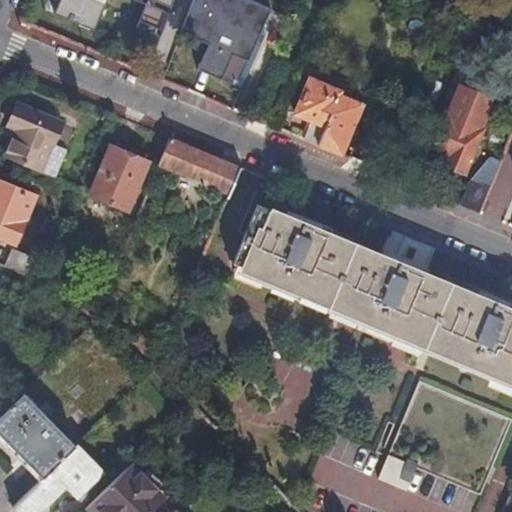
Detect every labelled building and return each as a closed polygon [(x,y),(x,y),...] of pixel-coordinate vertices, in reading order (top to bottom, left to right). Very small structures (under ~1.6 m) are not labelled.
[(58,0),(53,14),(96,31),(107,5),(94,0),(148,0),(140,21),(162,30),(174,0),(58,0)] [(248,61),(270,9),(250,0),(192,0),(181,32),(192,37),(208,44),(205,53),(198,69),(221,80),(232,54),(248,61)] [(205,53),(208,44),(192,37),(188,46),(205,53)] [(232,54),(221,80),(237,86),(248,61),(232,54)] [(340,95),(342,91),(309,78),(294,114),(312,122),(304,140),(319,147),(340,95)] [(473,92),(454,83),(446,102),(452,105),(448,115),(446,114),(431,152),(445,158),(444,162),(464,171),(496,95),(475,87),(473,92)] [(364,105),(340,95),(319,147),(343,156),(364,105)] [(17,129),(6,157),(41,172),(53,143),(54,144),(63,122),(18,102),(9,124),(17,129)] [(113,113),(107,111),(103,120),(109,122),(113,113)] [(210,154),(171,138),(160,165),(230,195),(242,167),(210,154)] [(41,172),(54,178),(67,149),(54,144),(53,143),(41,172)] [(147,164),(111,148),(92,195),(128,211),(147,164)] [(471,181),(460,206),(480,214),(501,164),(489,159),(471,181)] [(36,196),(0,181),(0,237),(15,244),(36,196)] [(511,312),(258,206),(234,263),(261,275),(260,277),(299,293),(300,292),(340,309),(336,317),(354,324),(357,318),(394,334),(391,340),(409,348),(413,340),(453,356),(452,359),(492,374),(492,373),(511,380),(511,312)] [(31,278),(45,263),(12,250),(5,266),(31,278)] [(100,308),(84,291),(77,299),(82,305),(97,320),(105,313),(100,308)] [(97,320),(82,305),(75,313),(89,328),(97,320)] [(159,367),(166,349),(124,316),(116,324),(157,366),(159,367)] [(188,397),(159,367),(151,375),(180,405),(188,397)] [(510,421),(419,382),(379,481),(406,493),(416,468),(480,495),(510,421)] [(73,449),(21,396),(1,415),(0,416),(0,436),(42,479),(73,449)] [(43,481),(13,509),(16,511),(39,511),(66,486),(78,497),(105,470),(80,444),(73,451),(43,481)] [(321,455),(310,480),(367,505),(378,480),(321,455)] [(153,511),(164,501),(129,466),(91,503),(99,511),(153,511)] [(511,511),(511,491),(503,511),(511,511)] [(463,511),(419,503),(417,511),(463,511)]
